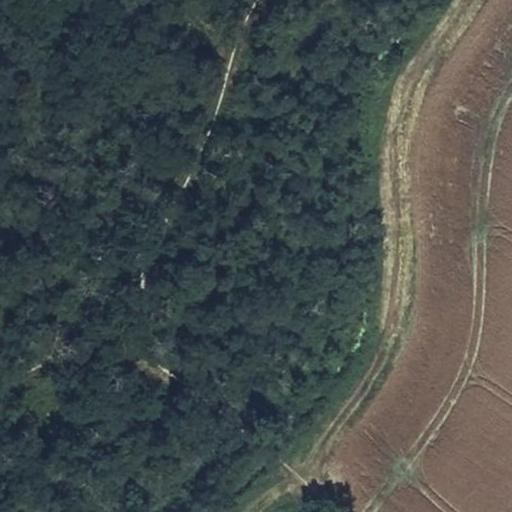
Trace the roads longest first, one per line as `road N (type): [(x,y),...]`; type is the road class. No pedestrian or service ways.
road 1 (track): [(300,474),(390,343),(399,312),(397,99),(463,0)]
road 2 (track): [(125,335),(199,149),(222,56),(257,0)]
road 3 (track): [(338,511),(125,335)]
